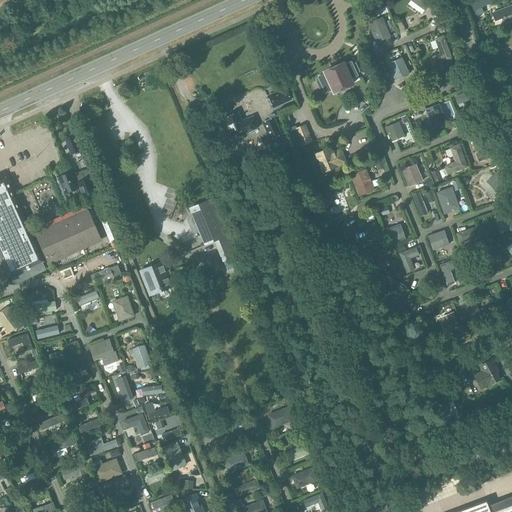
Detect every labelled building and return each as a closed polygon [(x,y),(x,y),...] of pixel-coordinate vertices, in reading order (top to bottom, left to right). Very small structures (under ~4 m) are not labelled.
[(412,0),(409,4),(424,14),(433,0),(412,0)] [(476,8),(486,3),(483,0),(474,0),(472,1),(476,8)] [(511,4),(498,11),(491,13),(494,21),(501,19),(503,24),(511,20),(511,4)] [(406,13),(420,23),(423,18),(409,8),(406,13)] [(391,37),(383,18),(369,24),(377,43),(391,37)] [(453,60),(444,36),(435,39),(440,53),(429,58),(433,68),(453,60)] [(410,75),(402,58),(388,64),(396,81),(410,75)] [(344,65),(343,64),(325,72),(325,74),(318,77),(319,80),(316,81),(321,92),(324,91),(325,93),(333,90),(334,93),(353,84),(350,79),(358,76),(357,73),(359,72),(355,63),(353,64),(351,62),(344,65)] [(268,96),(273,108),(290,100),(285,88),(268,96)] [(475,90),(455,97),(458,105),(470,101),(475,113),(483,111),(475,90)] [(447,122),(440,104),(425,109),(432,127),(447,122)] [(238,112),(223,119),(231,135),(238,132),(239,136),(258,127),(254,116),(242,122),(238,112)] [(273,118),(262,123),(270,140),(281,135),(273,118)] [(405,136),(399,122),(385,128),(391,142),(405,136)] [(305,125),(295,129),(302,146),(312,142),(305,125)] [(494,157),(486,136),(478,138),(484,152),(476,155),(479,162),(494,157)] [(467,169),(460,145),(451,147),(455,163),(444,166),(447,175),(467,169)] [(332,153),(330,149),(316,154),(323,172),(337,167),(337,165),(346,162),(341,150),(332,153)] [(438,158),(440,164),(447,161),(444,155),(438,158)] [(487,182),(497,193),(510,181),(504,175),(511,168),(507,163),(487,182)] [(402,171),(409,187),(424,181),(417,164),(402,171)] [(351,176),(359,197),(375,191),(367,170),(351,176)] [(73,171),(68,173),(68,172),(62,174),(63,175),(59,177),(65,193),(78,188),(82,197),(95,192),(90,178),(77,183),(73,171)] [(428,180),(430,187),(437,185),(435,178),(428,180)] [(0,255),(9,276),(42,261),(5,179),(0,181),(0,255)] [(461,210),(453,187),(437,193),(445,215),(461,210)] [(317,196),(323,211),(336,206),(330,191),(317,196)] [(235,256),(212,199),(190,208),(205,245),(215,241),(223,261),(235,256)] [(62,256),(97,241),(85,213),(50,229),(36,235),(49,262),(62,256)] [(390,245),(405,240),(400,225),(385,230),(390,245)] [(105,227),(101,228),(108,251),(112,249),(105,227)] [(485,251),(477,227),(456,234),(460,243),(471,240),(476,255),(485,251)] [(445,231),(428,236),(433,251),(449,246),(445,231)] [(332,244),(337,259),(354,253),(349,238),(332,244)] [(400,254),(407,274),(415,271),(411,259),(419,256),(417,248),(400,254)] [(103,265),(117,260),(115,255),(101,260),(103,265)] [(440,266),(448,286),(455,283),(451,271),(459,268),(456,260),(440,266)] [(170,285),(163,265),(144,273),(151,292),(170,285)] [(91,275),(95,287),(115,279),(110,267),(91,275)] [(374,292),(395,283),(389,269),(368,277),(374,292)] [(105,292),(107,301),(116,299),(114,290),(105,292)] [(96,291),(77,298),(80,306),(99,298),(96,291)] [(127,296),(112,301),(119,322),(134,317),(127,296)] [(399,298),(380,306),(385,318),(404,310),(399,298)] [(478,311),(474,300),(465,303),(472,324),(497,314),(493,305),(478,311)] [(56,310),(55,301),(30,305),(31,313),(56,310)] [(83,321),(100,312),(96,306),(80,314),(83,321)] [(0,312),(0,320),(9,332),(20,324),(8,307),(0,312)] [(445,327),(458,321),(454,312),(441,318),(445,327)] [(38,332),(40,339),(60,334),(59,333),(60,332),(59,328),(58,328),(58,327),(38,332)] [(256,331),(238,339),(243,351),(261,344),(256,331)] [(422,331),(397,342),(401,350),(426,340),(422,331)] [(22,343),(25,351),(32,349),(27,334),(8,340),(10,347),(22,343)] [(119,360),(115,351),(114,352),(109,339),(90,346),(95,359),(102,356),(105,365),(119,360)] [(133,350),(140,369),(152,364),(145,345),(133,350)] [(63,350),(43,357),(45,365),(65,359),(63,350)] [(474,376),(482,388),(500,379),(494,369),(496,367),(492,360),(486,364),(483,359),(476,362),(481,372),(474,376)] [(274,365),(249,374),(252,384),(278,374),(274,365)] [(452,369),(456,376),(462,387),(471,383),(460,365),(452,369)] [(55,375),(61,390),(82,381),(79,374),(66,380),(63,372),(55,375)] [(133,398),(125,377),(119,379),(124,393),(121,394),(123,401),(126,400),(127,400),(133,398)] [(47,399),(54,396),(49,382),(30,389),(32,396),(44,391),(47,399)] [(162,386),(141,388),(142,396),(163,394),(162,386)] [(74,404),(71,396),(64,399),(70,414),(90,405),(87,398),(74,404)] [(169,413),(167,406),(155,410),(152,402),(145,404),(150,420),(169,413)] [(268,415),(274,429),(299,419),(294,405),(268,415)] [(142,414),(122,421),(125,430),(137,425),(141,436),(149,433),(142,414)] [(102,426),(99,418),(78,426),(81,434),(102,426)] [(116,440),(104,444),(102,437),(92,441),(94,447),(88,450),(90,456),(118,446),(116,440)] [(185,450),(183,445),(179,447),(177,442),(163,447),(173,471),(187,465),(181,452),(185,450)] [(287,462),(309,453),(306,445),(283,454),(287,462)] [(229,473),(249,465),(244,452),(224,460),(229,473)] [(138,471),(154,469),(152,457),(136,460),(138,471)] [(93,468),(99,482),(121,473),(116,460),(102,465),(100,461),(96,463),(97,467),(93,468)] [(86,478),(81,464),(62,472),(65,479),(78,473),(81,480),(86,478)] [(297,489),(317,481),(312,468),(291,476),(297,489)] [(114,493),(130,486),(125,475),(98,487),(105,505),(112,502),(110,498),(115,496),(114,493)] [(144,491),(158,489),(157,480),(143,482),(144,491)] [(193,490),(194,481),(182,480),(182,489),(193,490)] [(238,497),(260,488),(257,480),(234,488),(238,497)] [(76,483),(64,486),(66,492),(77,488),(76,483)] [(85,511),(99,505),(93,491),(80,497),(85,511)] [(187,511),(204,511),(197,493),(182,499),(187,511)] [(327,507),(322,493),(303,501),(302,501),(305,508),(318,503),(321,510),(327,507)] [(169,511),(172,511),(177,510),(171,495),(151,503),(154,509),(166,505),(169,511)] [(458,511),(511,511),(511,497),(488,506),(486,502),(458,511)] [(244,511),(267,511),(263,500),(243,508),(244,511)] [(24,511),(20,502),(13,506),(15,511),(12,511),(11,509),(6,511),(24,511)] [(388,502),(373,508),(374,511),(389,511),(391,511),(388,502)] [(53,503),(32,510),(32,511),(50,511),(55,510),(53,503)]
